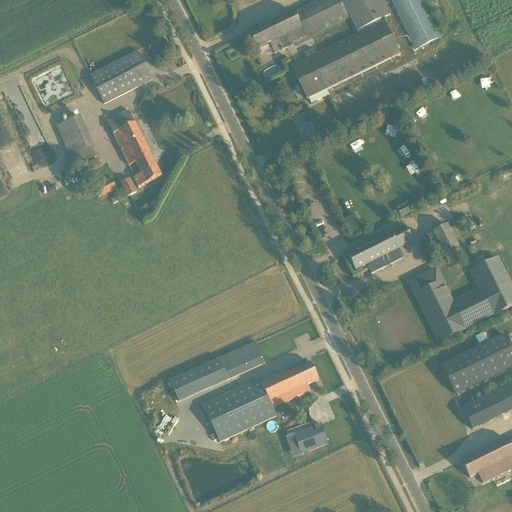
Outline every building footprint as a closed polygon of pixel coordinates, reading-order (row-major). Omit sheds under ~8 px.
[(270,45),(274,55),(348,18),(339,0),(322,0),(250,35),(257,51),(270,45)] [(340,0),(358,35),(384,22),(383,20),(390,16),(381,0),(340,0)] [(390,0),(415,51),(440,40),(421,0),(390,0)] [(384,22),(358,35),(291,68),(307,100),(400,55),(384,22)] [(18,46),(27,61),(37,54),(29,40),(18,46)] [(90,77),(104,105),(152,81),(138,53),(90,77)] [(477,79),(481,87),(489,83),(485,74),(477,79)] [(133,179),(138,189),(161,177),(129,112),(106,123),(128,167),(135,164),(141,176),(133,179)] [(57,126),(72,168),(96,159),(81,118),(57,126)] [(45,138),(30,144),(39,164),(53,158),(45,138)] [(399,158),(409,154),(405,146),(396,150),(399,158)] [(430,157),(433,165),(441,162),(438,154),(430,157)] [(88,164),(91,171),(100,167),(97,160),(88,164)] [(93,187),(99,199),(116,191),(110,179),(93,187)] [(120,184),(127,198),(137,193),(130,179),(120,184)] [(337,204),(341,214),(351,210),(347,200),(337,204)] [(139,210),(144,219),(154,214),(149,205),(139,210)] [(399,217),(409,213),(407,205),(396,208),(399,217)] [(354,216),(345,220),(352,234),(361,230),(354,216)] [(425,238),(435,260),(443,256),(449,268),(464,262),(463,258),(472,253),(468,243),(458,248),(448,227),(425,238)] [(390,234),(347,255),(355,272),(367,266),(368,268),(367,268),(371,275),(403,259),(398,249),(395,242),(409,235),(405,228),(391,235),(390,234)] [(439,344),(511,307),(511,289),(497,260),(471,273),(482,295),(454,309),(441,283),(415,296),(439,344)] [(511,368),(511,352),(504,336),(441,367),(455,396),(511,368)] [(265,364),(257,347),(256,345),(220,363),(228,381),(265,364)] [(307,386),(318,381),(310,364),(296,371),(295,371),(262,386),(259,380),(202,407),(219,444),(276,417),(273,409),(310,392),(307,386)] [(489,423),(479,401),(462,409),(472,431),(489,423)] [(293,436),(301,456),(328,445),(321,425),(293,436)] [(511,438),(461,463),(469,479),(478,475),(482,484),(511,470),(511,438)]
